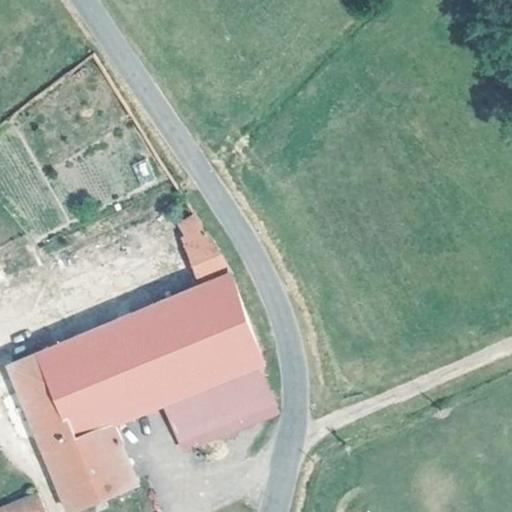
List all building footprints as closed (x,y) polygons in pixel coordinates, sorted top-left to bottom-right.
[(191,290),(220,279),(188,219),(165,228),(191,290)] [(12,365),(44,443),(113,419),(144,409),(165,400),(264,360),(220,279),(191,290),(12,365)] [(264,360),(165,400),(179,434),(273,396),(264,360)] [(137,486),(130,468),(113,419),(44,443),(72,511),(88,504),(137,486)] [(0,511),(39,511),(33,497),(0,510),(0,511)]
